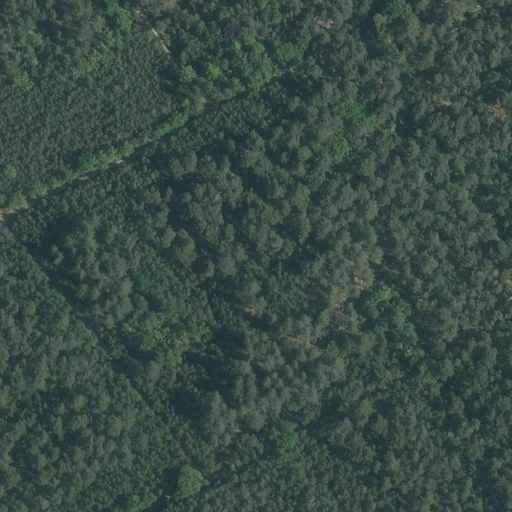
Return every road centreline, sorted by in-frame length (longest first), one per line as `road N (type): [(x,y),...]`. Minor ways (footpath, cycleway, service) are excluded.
road 1 (track): [(0,210),(204,474),(423,363),(478,511)]
road 2 (track): [(0,210),(216,104),(144,8)]
road 3 (track): [(511,287),(404,161),(417,49),(405,17),(410,0)]
road 4 (track): [(216,104),(327,51),(398,0)]
road 5 (track): [(0,31),(43,15),(116,15),(144,8),(137,0)]
